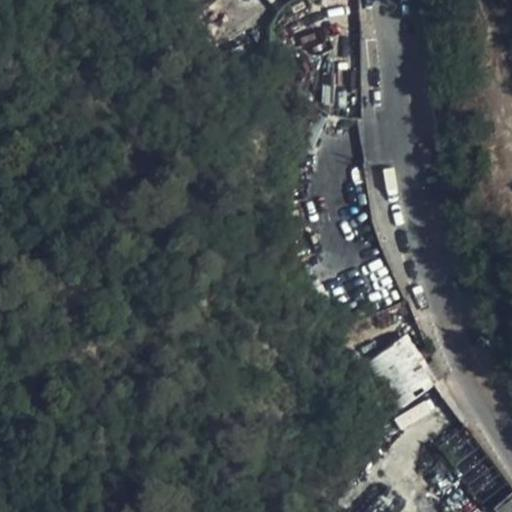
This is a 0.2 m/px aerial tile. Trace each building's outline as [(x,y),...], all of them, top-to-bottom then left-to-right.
[(357,121),(355,132),(354,141),(356,141),(369,143),(371,123),(357,121)] [(402,335),(430,386),(445,379),(413,322),(401,328),(399,330),(402,335)] [(373,454),(357,430),(342,441),(358,465),(373,454)] [(466,488),(484,511),(497,511),(496,510),(511,496),(511,493),(465,430),(446,443),(466,488)] [(436,450),(466,488),(446,443),(436,450)] [(409,511),(392,490),(396,485),(373,454),(358,465),(359,467),(318,511),(409,511)] [(497,511),(511,511),(511,496),(496,510),(497,511)]
